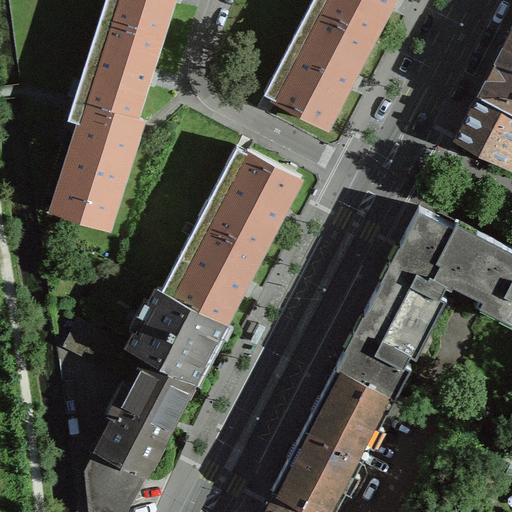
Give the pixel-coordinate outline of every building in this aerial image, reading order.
[(117,0),(118,1),(123,3),(118,19),(161,32),(170,0),(117,0)] [(325,0),(322,8),(373,35),(382,17),(390,0),(325,0)] [(276,96),(327,123),(350,78),(373,35),(322,8),(276,96)] [(86,101),(141,119),(141,117),(134,115),(148,73),(161,32),(118,19),(113,35),(108,33),(91,84),(97,86),(93,100),(87,98),(86,101)] [(511,46),(504,43),(489,71),(480,89),(511,105),(511,46)] [(511,105),(480,89),(460,128),(456,136),(503,161),(510,148),(511,149),(511,105)] [(53,203),(109,221),(123,176),(139,125),(141,119),(86,101),(84,108),(53,203)] [(210,221),(261,248),(280,212),(299,176),(248,149),(210,221)] [(448,276),(471,232),(419,205),(400,242),(405,245),(401,251),(387,278),(382,275),(373,293),(431,323),(446,294),(440,291),(448,276)] [(173,292),(224,319),(243,284),(261,248),(210,221),(173,292)] [(511,253),(471,232),(448,276),(480,293),(511,309),(511,253)] [(224,319),(173,292),(158,285),(150,299),(152,300),(137,328),(135,327),(128,342),(194,377),(209,348),(224,319)] [(431,323),(373,293),(364,311),(369,313),(355,340),(352,346),(347,344),(337,362),(395,392),(411,362),(404,359),(410,349),(416,352),(431,323)] [(128,342),(78,316),(64,342),(134,379),(99,445),(99,446),(88,468),(92,506),(102,511),(122,511),(145,470),(146,470),(166,432),(194,377),(128,342)] [(273,485),(318,509),(323,511),(332,511),(379,423),(387,427),(403,397),(395,392),(337,362),(336,362),(294,443),(272,485),(273,485)] [(258,511),(316,511),(318,509),(273,485),(263,505),(258,511)]
